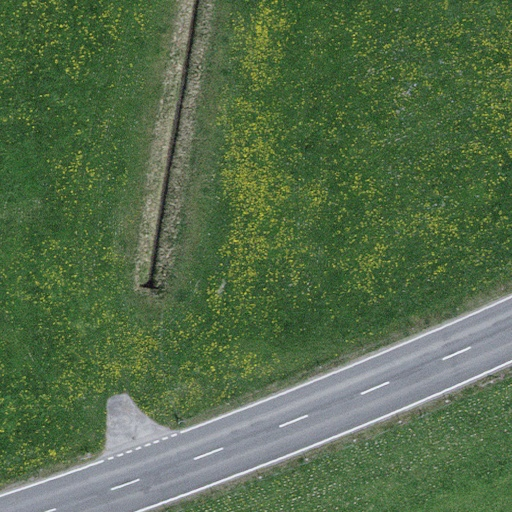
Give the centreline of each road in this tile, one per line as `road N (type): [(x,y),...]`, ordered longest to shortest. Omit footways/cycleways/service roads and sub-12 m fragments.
road 1 (tertiary): [(44,511),(511,329)]
road 2 (track): [(126,128),(110,234),(114,384)]
